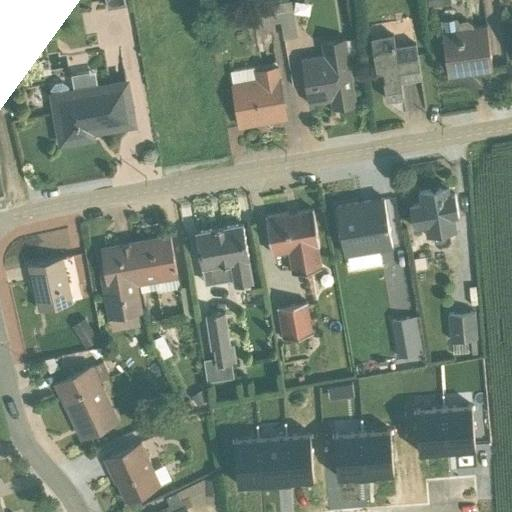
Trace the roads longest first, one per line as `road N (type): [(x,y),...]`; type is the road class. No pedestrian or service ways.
road 1 (residential): [(0,220),(511,124)]
road 2 (unclassified): [(79,511),(20,435),(0,345)]
